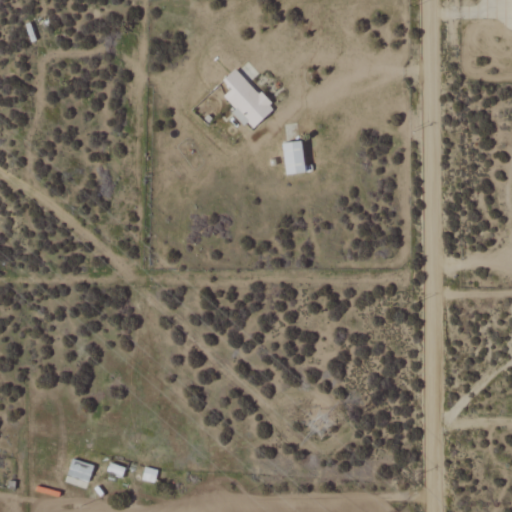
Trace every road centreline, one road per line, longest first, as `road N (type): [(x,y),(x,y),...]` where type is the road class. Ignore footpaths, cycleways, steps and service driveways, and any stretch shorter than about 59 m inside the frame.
road 1 (residential): [(431,511),(429,0)]
road 2 (residential): [(0,273),(430,281)]
road 3 (track): [(431,497),(209,511)]
road 4 (track): [(429,73),(332,73),(305,62),(294,65),(293,76),(303,92),(319,89),(332,73)]
